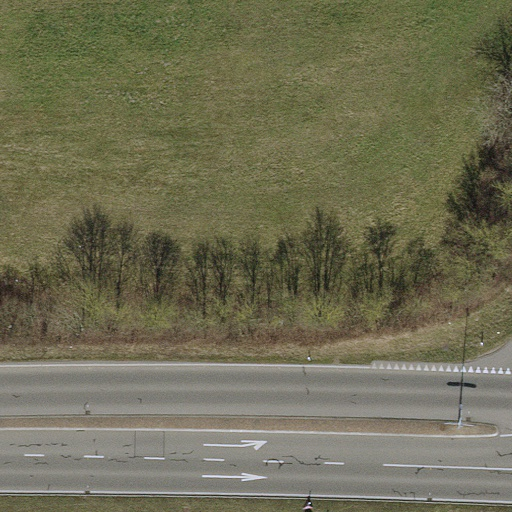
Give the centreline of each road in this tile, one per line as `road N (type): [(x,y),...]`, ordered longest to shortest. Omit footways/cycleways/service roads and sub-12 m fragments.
road 1 (secondary): [(0,458),(511,465)]
road 2 (secondary): [(511,399),(0,392)]
